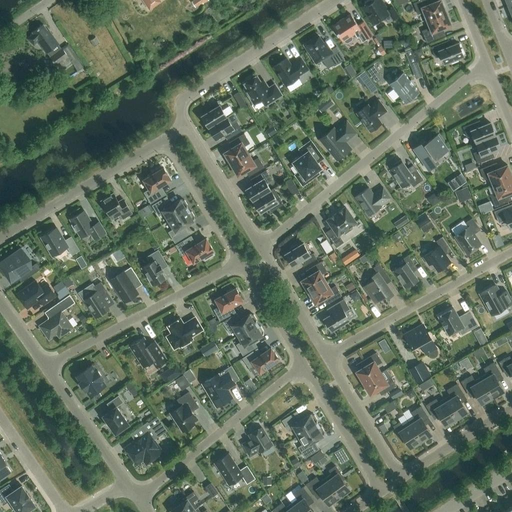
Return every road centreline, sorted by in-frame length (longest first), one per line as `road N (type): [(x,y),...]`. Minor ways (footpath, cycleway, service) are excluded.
road 1 (residential): [(259,247),(489,71)]
road 2 (residential): [(45,368),(241,260)]
road 3 (residential): [(137,500),(304,365)]
road 4 (residential): [(327,358),(511,253)]
road 5 (residential): [(186,127),(186,99),(340,0)]
road 6 (residential): [(0,241),(166,140)]
road 7 (residential): [(304,365),(379,492)]
road 8 (residential): [(45,368),(127,485)]
road 9 (residential): [(166,140),(241,260)]
road 10 (residential): [(399,479),(327,358)]
road 11 (residential): [(259,247),(186,127)]
road 12 (residential): [(399,479),(511,409)]
road 13 (residential): [(327,358),(259,247)]
road 14 (residential): [(241,260),(304,365)]
